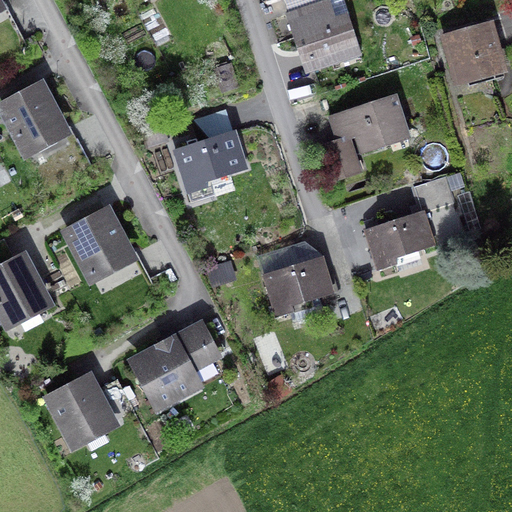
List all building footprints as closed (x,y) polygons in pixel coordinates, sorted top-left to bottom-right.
[(287,14),(306,72),(360,55),(341,0),(330,0),(318,4),(316,0),(284,0),(289,14),(287,14)] [(446,38),(458,82),(502,70),(489,26),(446,38)] [(216,70),(223,90),(235,86),(228,66),(216,70)] [(4,109),(26,151),(63,131),(41,89),(4,109)] [(397,100),(391,98),(359,108),(363,120),(358,122),(357,122),(356,122),(355,123),(355,124),(354,125),(354,126),(354,127),(353,128),(354,129),(354,130),(356,136),(361,153),(390,143),(388,138),(407,132),(397,100)] [(360,171),(349,138),(356,136),(354,130),(354,129),(353,128),(354,127),(354,126),(354,125),(355,124),(355,123),(356,122),(357,122),(358,122),(363,120),(359,108),(359,107),(330,116),(338,141),(318,148),(330,181),(360,171)] [(140,124),(144,136),(162,130),(158,118),(140,124)] [(147,146),(165,140),(162,130),(144,136),(147,146)] [(207,186),(206,180),(244,168),(233,133),(176,151),(189,192),(207,186)] [(397,264),(395,259),(434,246),(422,211),(365,230),(378,270),(397,264)] [(69,234),(91,277),(129,257),(107,214),(69,234)] [(294,312),(292,306),(332,294),(321,257),(299,264),(294,247),(259,258),(277,317),(294,312)] [(0,272),(0,308),(8,323),(46,302),(23,260),(0,272)] [(213,272),(218,284),(228,280),(223,268),(213,272)] [(136,361),(159,405),(195,386),(186,370),(225,350),(210,321),(136,361)] [(51,400),(74,442),(134,410),(117,379),(94,391),(89,380),(51,400)]
